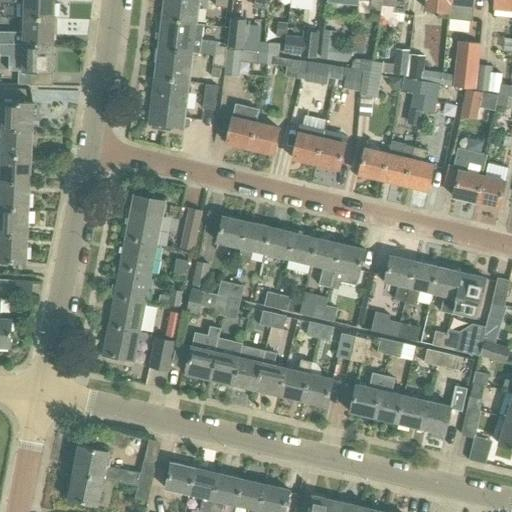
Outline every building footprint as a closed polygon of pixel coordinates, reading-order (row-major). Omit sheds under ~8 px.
[(12,0),(13,4),(24,4),(24,18),(54,19),(54,0),(12,0)] [(164,0),(161,20),(197,25),(199,0),(164,0)] [(215,6),(215,0),(208,0),(207,9),(215,10),(215,6)] [(228,0),(215,0),(215,6),(227,8),(228,0)] [(382,0),(371,0),(371,10),(381,11),(382,6),(382,0)] [(382,0),(382,6),(394,7),(394,13),(406,14),(407,0),(382,0)] [(427,0),(426,11),(438,12),(437,18),(448,19),(450,20),(452,3),(451,0),(427,0)] [(450,20),(450,21),(473,23),(475,6),(475,0),(451,0),(452,3),(450,20)] [(511,0),(495,0),(495,8),(511,9),(511,0)] [(12,32),(12,44),(23,44),(53,45),(54,19),(24,18),(23,32),(12,32)] [(230,22),(227,48),(240,50),(241,50),(242,50),(245,24),(245,20),(231,18),(230,22)] [(197,25),(161,20),(158,50),(193,54),(199,55),(203,25),(197,25)] [(277,38),(286,39),(287,25),(279,24),(277,38)] [(0,44),(12,44),(12,32),(0,31),(0,44)] [(352,52),(353,49),(353,47),(336,45),(337,32),(324,31),(320,59),(347,62),(351,58),(352,52)] [(286,53),(302,54),(317,56),(319,36),(304,34),(303,38),(288,37),(286,53)] [(258,42),(257,53),(268,54),(269,43),(258,42)] [(269,43),(268,54),(278,55),(279,55),(279,51),(280,44),(269,43)] [(476,90),(478,65),(480,46),(460,43),(455,87),(476,90)] [(53,45),(23,44),(22,71),(30,72),(29,85),(52,85),(53,45)] [(213,57),(226,58),(227,48),(215,46),(213,57)] [(241,50),(240,50),(227,48),(226,58),(225,68),(224,75),(238,77),(241,50)] [(394,65),(393,74),(407,76),(410,51),(396,49),(394,65)] [(154,79),(190,83),(193,54),(158,50),(154,79)] [(251,52),(250,63),(267,63),(268,63),(268,54),(257,53),(251,52)] [(268,63),(269,64),(278,65),(286,66),(287,58),(280,57),(279,57),(279,55),(278,55),(268,54),(268,63)] [(408,79),(440,84),(443,84),(444,75),(424,71),(426,56),(411,55),(408,79)] [(226,58),(213,57),(212,66),(225,68),(226,58)] [(364,71),(370,72),(372,61),(362,60),(356,60),(353,63),(352,69),(364,71)] [(299,77),(306,78),(308,62),(301,61),(299,77)] [(370,72),(381,74),(381,73),(383,63),(372,61),(370,72)] [(338,67),(308,62),(306,78),(305,82),(326,85),(327,78),(335,79),(336,78),(338,67)] [(491,66),(478,65),(476,90),(489,91),(491,66)] [(343,89),(361,92),(364,71),(352,69),(338,67),(336,78),(335,79),(345,81),(343,89)] [(364,71),(361,92),(360,96),(377,99),(381,74),(370,72),(364,71)] [(444,75),(443,84),(452,86),(454,77),(444,75)] [(413,97),(437,101),(440,84),(408,79),(405,78),(402,92),(413,94),(413,97)] [(190,83),(154,79),(149,124),(184,128),(190,83)] [(498,94),(501,94),(509,96),(511,85),(499,83),(498,92),(497,94),(498,94)] [(203,109),(215,110),(218,87),(206,85),(203,109)] [(461,115),(477,118),(482,93),(466,89),(461,115)] [(498,105),(511,107),(511,96),(509,96),(501,94),(498,105)] [(437,101),(413,97),(411,109),(435,113),(437,101)] [(0,129),(1,129),(32,130),(33,103),(0,102),(0,129)] [(226,143),(249,149),(256,123),(258,112),(259,111),(237,106),(234,118),(232,117),(226,143)] [(301,125),(293,159),(316,164),(324,130),(326,120),(303,115),(301,125)] [(256,123),(249,149),(273,154),(279,129),(256,123)] [(0,155),(31,157),(32,130),(1,129),(0,155)] [(324,130),(316,164),(339,170),(347,135),(324,130)] [(510,148),(511,138),(504,137),(503,147),(510,148)] [(388,154),(382,179),(405,185),(409,169),(414,147),(391,141),(388,154)] [(409,169),(405,185),(429,190),(435,165),(425,163),(428,150),(414,147),(409,169)] [(359,174),(382,179),(388,154),(365,149),(359,174)] [(0,181),(30,183),(31,157),(0,155),(0,181)] [(453,196),(476,201),(483,176),(471,174),(474,162),(462,159),(453,196)] [(483,176),(476,201),(499,207),(505,182),(483,176)] [(0,208),(29,209),(30,183),(0,181),(0,208)] [(134,194),(125,237),(158,244),(167,201),(134,194)] [(0,208),(0,234),(28,236),(29,209),(0,208)] [(218,242),(242,247),(247,223),(247,222),(224,216),(218,242)] [(247,223),(242,247),(239,261),(250,263),(253,250),(265,253),(271,227),(247,222),(247,223)] [(185,223),(179,249),(193,251),(198,226),(185,223)] [(265,253),(288,258),(294,233),(271,227),(265,253)] [(288,258),(311,264),(318,238),(294,233),(288,258)] [(28,236),(0,234),(0,261),(27,263),(28,236)] [(120,266),(152,274),(158,244),(125,237),(120,266)] [(318,238),(311,264),(323,267),(319,285),(331,288),(341,244),(318,238)] [(341,244),(331,288),(339,290),(341,282),(356,286),(365,249),(341,244)] [(405,302),(415,261),(391,256),(385,281),(398,284),(394,300),(405,302)] [(174,273),(185,276),(188,261),(176,259),(174,273)] [(419,289),(432,292),(438,267),(415,261),(405,302),(415,305),(419,289)] [(193,285),(205,288),(210,264),(198,262),(193,285)] [(114,295),(147,302),(152,274),(120,266),(114,295)] [(441,312),(452,314),(462,273),(438,267),(432,292),(445,295),(441,312)] [(462,273),(452,314),(462,317),(463,314),(475,317),(478,303),(479,304),(485,278),(462,273)] [(492,303),(505,306),(511,281),(498,278),(492,303)] [(0,347),(10,348),(11,319),(0,318),(1,299),(12,300),(13,282),(13,280),(0,280),(0,347)] [(218,295),(230,298),(233,284),(221,281),(218,295)] [(233,284),(230,298),(241,300),(244,286),(233,284)] [(168,304),(179,305),(182,290),(171,288),(168,304)] [(187,311),(197,313),(202,294),(191,291),(187,311)] [(264,306),(276,309),(279,295),(267,292),(264,306)] [(108,324),(141,331),(147,302),(114,295),(108,324)] [(279,295),(276,309),(288,311),(291,297),(279,295)] [(213,314),(225,317),(229,300),(217,297),(213,314)] [(236,319),(240,303),(229,300),(225,317),(236,319)] [(317,318),(323,320),(326,306),(314,303),(311,317),(317,318)] [(488,316),(502,319),(505,306),(492,303),(489,316),(488,316)] [(326,306),(323,320),(334,322),(337,309),(326,306)] [(170,323),(180,324),(181,313),(172,311),(170,323)] [(260,324),(271,327),(275,313),(263,311),(260,324)] [(371,331),(398,337),(401,323),(389,320),(391,315),(376,312),(371,331)] [(275,313),(271,327),(283,330),(286,316),(275,313)] [(306,335),(318,338),(322,324),(310,322),(306,335)] [(401,323),(398,337),(417,341),(420,327),(401,323)] [(141,331),(108,324),(103,354),(135,360),(139,340),(145,341),(147,333),(141,332),(141,331)] [(176,339),(177,339),(179,326),(169,324),(166,337),(176,339)] [(322,324),(318,338),(330,341),(333,327),(322,324)] [(210,379),(216,350),(220,337),(222,329),(221,329),(210,326),(208,335),(195,332),(192,346),(176,342),(172,362),(188,365),(186,373),(210,379)] [(432,345),(445,348),(448,334),(435,331),(432,345)] [(336,357),(351,360),(357,337),(342,333),(336,357)] [(467,354),(478,356),(484,336),(472,333),(467,354)] [(176,342),(176,339),(166,337),(155,334),(149,367),(170,371),(172,362),(176,342)] [(448,334),(445,348),(455,351),(459,336),(448,334)] [(216,350),(210,379),(233,384),(238,359),(239,356),(241,350),(243,342),(220,337),(216,350)] [(357,337),(351,360),(364,363),(369,340),(357,337)] [(377,352),(388,355),(392,341),(381,338),(377,352)] [(392,341),(388,355),(400,358),(404,343),(392,341)] [(509,349),(486,342),(482,355),(505,362),(509,349)] [(424,363),(435,366),(438,352),(427,349),(424,363)] [(257,389),(280,395),(286,367),(276,364),(278,356),(265,352),(263,361),(262,363),(257,389)] [(438,352),(435,366),(455,371),(459,356),(438,352)] [(238,359),(233,384),(257,389),(262,363),(263,361),(239,356),(238,359)] [(299,370),(286,367),(280,395),(303,400),(309,372),(310,372),(312,364),(301,361),(299,370)] [(473,383),(485,386),(487,387),(490,375),(475,371),(473,383)] [(309,372),(303,400),(327,406),(333,378),(310,372),(309,372)] [(350,411),(375,417),(384,377),(372,374),(370,386),(357,383),(350,411)] [(384,377),(375,417),(398,422),(404,394),(392,391),(395,380),(384,377)] [(511,382),(504,381),(502,389),(511,391),(511,382)] [(427,400),(420,428),(445,434),(451,408),(462,410),(467,389),(456,386),(451,405),(427,400)] [(398,422),(420,428),(427,400),(404,394),(398,422)] [(483,399),(482,399),(470,396),(467,409),(480,412),(483,399)] [(467,409),(461,435),(475,438),(480,412),(467,409)] [(511,419),(507,417),(499,443),(511,447),(511,419)] [(79,446),(74,472),(105,478),(138,485),(151,488),(156,464),(144,461),(141,473),(106,466),(109,452),(79,446)] [(166,489),(189,494),(196,467),(173,462),(166,489)] [(213,500),(219,472),(196,467),(189,494),(203,497),(200,511),(202,511),(209,511),(213,500)] [(100,505),(105,478),(74,472),(68,499),(100,505)] [(213,500),(237,505),(243,478),(219,472),(213,500)] [(266,483),(243,478),(237,505),(249,508),(247,511),(259,511),(260,509),(266,483)] [(260,509),(259,511),(284,511),(290,489),(266,483),(260,509)] [(151,488),(138,485),(135,499),(147,503),(151,488)] [(334,511),(338,500),(314,494),(309,511),(334,511)] [(338,500),(334,511),(359,511),(361,505),(338,500)]
